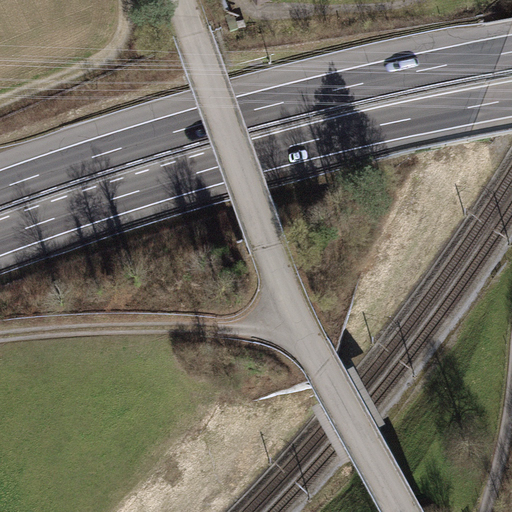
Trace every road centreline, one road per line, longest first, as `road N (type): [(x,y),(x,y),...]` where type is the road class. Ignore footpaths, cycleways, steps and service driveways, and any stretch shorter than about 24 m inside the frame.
road 1 (motorway): [(0,239),(304,143),(511,99)]
road 2 (motorway): [(511,50),(258,108),(0,188)]
road 3 (unclassified): [(193,34),(267,246),(401,511)]
road 4 (track): [(308,335),(177,327),(0,337)]
road 5 (track): [(237,0),(254,13),(393,9),(410,0)]
road 6 (track): [(0,102),(104,59),(125,32),(124,0)]
road 7 (track): [(488,511),(511,381)]
